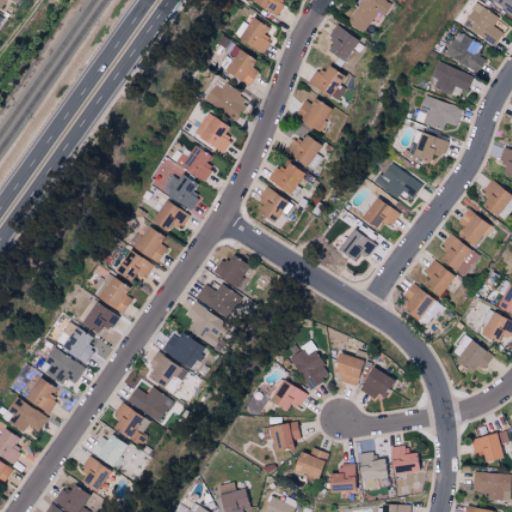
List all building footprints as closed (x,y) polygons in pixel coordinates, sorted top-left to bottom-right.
[(277,15),(284,0),(252,0),(251,3),(277,15)] [(380,18),(390,4),(384,0),(359,0),(362,1),(347,23),(362,33),(375,14),(380,18)] [(511,0),(487,0),(511,15),(511,0)] [(502,32),(493,25),(498,18),(476,2),(461,24),(492,46),(502,32)] [(263,33),(267,27),(248,15),(235,36),(261,53),(270,38),(263,33)] [(327,37),(333,40),(326,51),(343,61),(357,38),(334,25),(327,37)] [(477,72),(484,58),(477,55),(482,45),(457,31),(445,55),(477,72)] [(255,58),(236,50),(225,73),(250,85),(257,70),(250,67),(255,58)] [(434,87),(451,94),(455,86),(466,91),(472,75),(437,61),(431,76),(437,78),(434,87)] [(343,76),(326,65),(321,72),(315,68),(307,81),(336,101),(344,88),(337,84),(343,76)] [(202,100),(236,120),(249,98),(215,78),(202,100)] [(319,132),(325,122),(322,120),(329,109),(308,95),(295,117),(319,132)] [(455,125),(461,107),(425,95),(417,121),(443,130),(446,122),(455,125)] [(228,124),(204,113),(193,137),(224,151),(230,138),(223,135),(228,124)] [(432,154),(441,158),(448,142),(418,130),(408,156),(428,164),(432,154)] [(291,138),(283,152),(307,166),(320,144),(303,135),(299,143),(291,138)] [(205,162),(209,156),(192,145),(186,156),(181,153),(174,163),(203,181),(212,167),(205,162)] [(497,174),(511,177),(511,152),(503,150),(497,174)] [(422,182),(387,162),(375,185),(397,198),(401,191),(413,198),(422,182)] [(289,194),(302,173),(286,163),(282,170),(275,166),(266,180),(289,194)] [(173,171),(160,191),(190,210),(197,198),(190,193),(195,186),(173,171)] [(482,191),(487,195),(479,206),(495,216),(510,194),(489,180),(482,191)] [(276,218),(287,201),(265,187),(257,199),(262,202),(256,212),(265,218),(268,213),(276,218)] [(380,220),(389,227),(398,214),(375,197),(360,218),(374,228),(380,220)] [(171,223),(180,229),(188,216),(163,199),(149,221),(165,231),(171,223)] [(457,222),(461,225),(455,234),(474,247),(489,225),(466,208),(457,222)] [(155,263),(169,244),(145,227),(132,247),(155,263)] [(366,258),(375,246),(352,228),(336,249),(352,261),(358,252),(366,258)] [(438,259),(464,276),(478,254),(448,234),(440,246),(445,249),(438,259)] [(134,273),(144,278),(152,264),(126,250),(114,271),(130,280),(134,273)] [(219,258),(211,273),(234,286),(247,264),(230,255),(226,262),(219,258)] [(423,271),(429,276),(422,285),(437,297),(453,276),(432,259),(423,271)] [(123,294),(128,286),(105,274),(96,290),(100,292),(96,299),(121,313),(130,298),(123,294)] [(511,285),(507,283),(495,307),(511,314),(511,285)] [(215,290),(203,284),(194,298),(227,318),(240,296),(219,284),(215,290)] [(400,310),(429,326),(442,303),(409,285),(402,297),(406,299),(400,310)] [(97,334),(102,325),(110,330),(118,317),(93,302),(80,323),(97,334)] [(184,315),(193,320),(187,330),(213,346),(218,337),(209,331),(218,317),(193,302),(184,315)] [(495,344),(500,334),(510,339),(511,334),(511,322),(490,310),(483,323),(484,323),(478,334),(495,344)] [(88,346),(92,336),(70,327),(60,351),(87,362),(93,347),(88,346)] [(204,349),(175,331),(162,352),(191,370),(204,349)] [(453,361),(469,372),(475,362),(483,368),(492,356),(468,339),(453,361)] [(83,368),(53,347),(39,368),(69,389),(83,368)] [(307,355),(302,349),(288,358),(309,388),(329,375),(313,351),(307,355)] [(145,377),(172,393),(186,371),(154,352),(148,363),(152,366),(145,377)] [(331,371),(341,374),(339,381),(354,385),(361,359),(335,352),(331,371)] [(380,400),(392,379),(371,366),(359,387),(380,400)] [(48,394),(52,386),(35,377),(23,400),(48,413),(56,398),(48,394)] [(284,410),(288,402),(298,408),(306,394),(280,379),(268,401),(284,410)] [(151,387),(146,394),(135,386),(125,401),(158,422),(172,401),(151,387)] [(27,425),(38,431),(46,417),(14,397),(5,411),(11,415),(7,421),(23,431),(27,425)] [(112,416),(117,419),(112,427),(135,441),(148,421),(120,403),(112,416)] [(291,449),(290,440),(298,439),(296,422),(268,425),(271,451),(291,449)] [(17,438),(2,428),(0,430),(0,457),(10,465),(21,450),(13,444),(17,438)] [(472,439),(479,463),(501,457),(498,444),(508,442),(504,430),(472,439)] [(101,433),(89,453),(111,466),(123,446),(101,433)] [(416,471),(413,452),(407,453),(405,445),(388,447),(392,475),(416,471)] [(324,452),(310,448),(308,454),(297,451),(291,472),(318,479),(324,452)] [(384,478),(383,459),(374,459),(374,452),(359,453),(360,489),(377,488),(377,478),(384,478)] [(85,470),(78,482),(96,493),(109,470),(87,456),(80,467),(85,470)] [(0,482),(2,484),(11,469),(0,462),(0,482)] [(353,463),(338,464),(338,473),(326,473),(326,491),(353,490),(353,463)] [(472,491),(483,491),(483,499),(508,500),(509,473),(472,472),(472,491)] [(216,486),(222,511),(248,511),(242,488),(235,490),(232,482),(216,486)] [(88,511),(89,511),(81,507),(87,493),(70,485),(67,493),(59,489),(52,504),(69,511),(88,511)] [(290,511),(293,505),(268,497),(262,511),(290,511)] [(208,511),(192,502),(184,511),(208,511)]
